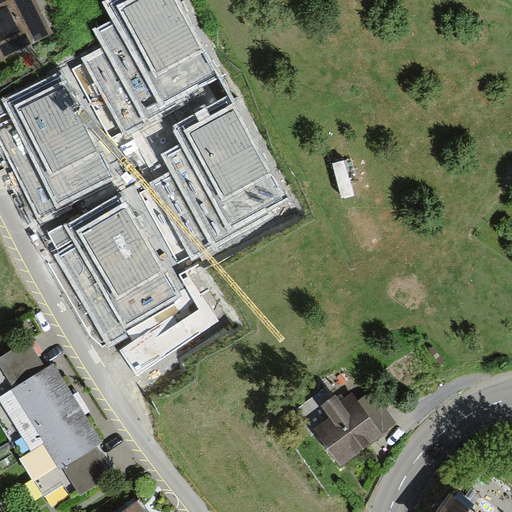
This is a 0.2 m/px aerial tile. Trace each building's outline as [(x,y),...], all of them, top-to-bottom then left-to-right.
[(0,0),(0,57),(1,60),(50,36),(32,0),(0,0)] [(215,75),(175,0),(103,0),(115,21),(97,31),(108,51),(86,62),(123,131),(202,90),(198,83),(215,75)] [(122,182),(63,67),(0,99),(13,124),(0,130),(0,141),(42,223),(122,182)] [(281,198),(227,98),(174,127),(184,146),(167,155),(177,174),(156,185),(194,256),(269,216),(264,208),(281,198)] [(187,303),(122,190),(63,224),(74,242),(54,253),(109,348),(187,303)] [(101,440),(53,360),(45,365),(29,338),(0,355),(2,359),(0,360),(0,368),(3,374),(0,376),(0,415),(45,491),(65,480),(74,494),(112,472),(95,443),(101,440)] [(314,437),(341,472),(401,426),(373,390),(359,401),(352,391),(339,401),(335,397),(318,411),(329,425),(314,437)] [(149,511),(140,499),(121,511),(149,511)] [(462,511),(449,503),(442,511),(462,511)]
